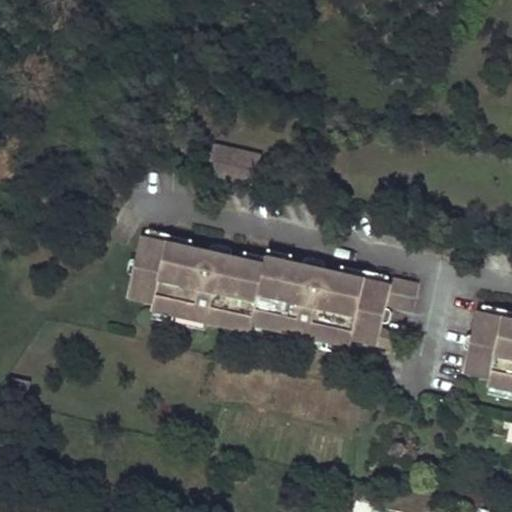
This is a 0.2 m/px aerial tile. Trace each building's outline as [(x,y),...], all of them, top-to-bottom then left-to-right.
[(213,146),(207,175),(255,187),(262,158),(213,146)] [(142,239),(129,299),(155,305),(153,312),(252,334),(253,327),(273,332),(351,349),(353,342),(393,351),(398,332),(383,329),(388,307),(413,312),(419,285),(394,279),(392,286),(388,285),(342,275),(325,271),(326,265),(324,262),(309,258),(304,260),(303,267),(268,258),(266,266),(245,261),(231,258),(233,252),(231,249),(215,245),(211,248),(210,253),(192,249),(147,240),(142,239)] [(478,313),(465,375),(490,380),(489,388),(511,392),(511,320),(483,314),(478,313)] [(11,381),(6,399),(26,403),(30,385),(11,381)] [(14,452),(23,455),(23,452),(38,456),(45,425),(20,419),(14,452)] [(511,438),(511,424),(505,423),(502,436),(511,438)] [(396,466),(400,466),(405,464),(409,461),(411,456),(412,452),(411,446),(409,442),(405,438),(400,436),(395,436),(390,437),(386,440),(383,444),(381,449),(382,454),(384,459),(387,462),(391,465),(396,466)] [(23,455),(19,473),(33,477),(38,456),(23,452),(23,455)] [(339,480),(335,496),(360,502),(364,486),(339,480)] [(458,486),(454,504),(481,509),(484,492),(458,486)]
